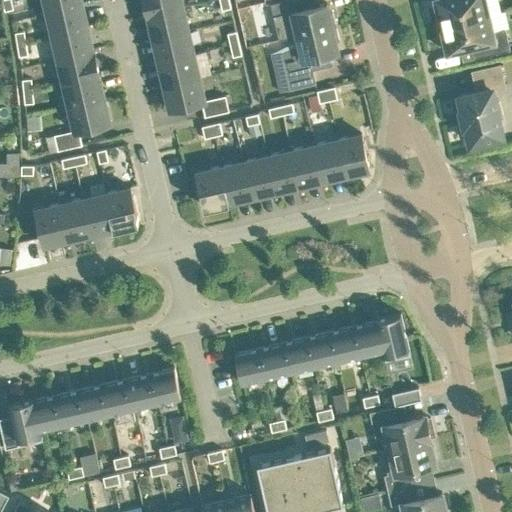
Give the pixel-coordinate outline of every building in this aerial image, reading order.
[(13,7),(11,0),(2,0),(4,9),(13,7)] [(44,0),(47,11),(83,3),(81,0),(44,0)] [(144,0),(148,13),(183,5),(181,0),(144,0)] [(229,0),(219,0),(222,8),(231,6),(229,0)] [(290,25),(292,35),(336,25),(332,11),(329,12),(327,1),(297,8),(295,0),(276,0),(270,2),(275,25),(290,25)] [(433,10),(436,24),(489,12),(485,0),(434,0),(437,9),(433,10)] [(47,11),(53,35),(88,27),(83,3),(47,11)] [(148,13),(153,36),(188,28),(183,5),(148,13)] [(489,12),(436,24),(439,38),(443,37),(446,50),(470,45),(473,57),(510,48),(505,27),(493,29),(489,12)] [(336,25),(292,35),(294,44),(281,51),(287,74),(311,69),(309,57),(338,50),(335,39),(339,38),(336,25)] [(53,35),(58,58),(94,50),(88,27),(53,35)] [(153,36),(158,60),(194,52),(188,28),(153,36)] [(15,31),(17,43),(26,41),(24,29),(15,31)] [(227,32),(230,43),(239,41),(236,30),(227,32)] [(26,41),(17,43),(19,55),(28,53),(26,41)] [(239,41),(230,43),(233,55),(241,53),(239,41)] [(58,58),(63,82),(99,74),(94,50),(58,58)] [(158,60),(164,83),(199,75),(194,52),(158,60)] [(459,93),(462,108),(460,108),(464,124),(466,124),(470,142),(502,134),(492,88),(504,85),(499,63),(472,69),(477,89),(459,93)] [(63,82),(69,105),(104,97),(99,74),(63,82)] [(199,75),(164,83),(169,108),(201,100),(204,115),(229,109),(225,94),(205,98),(199,75)] [(22,78),(23,90),(32,89),(31,77),(22,78)] [(334,85),(326,87),(328,99),(337,97),(334,85)] [(328,99),(326,87),(317,89),(320,101),(328,99)] [(32,89),(23,90),(25,102),(34,101),(32,89)] [(104,97),(69,105),(74,128),(54,133),(57,149),(82,143),(79,128),(110,121),(104,97)] [(292,101),(280,103),(282,112),(294,110),(292,101)] [(282,112),(280,103),(268,106),(270,115),(282,112)] [(246,114),(248,123),(260,120),(257,111),(246,114)] [(219,120),(210,122),(213,134),(222,132),(219,120)] [(213,134),(210,122),(202,124),(204,136),(213,134)] [(361,131),(337,137),(345,173),(370,167),(361,131)] [(337,137),(314,143),(322,178),(345,173),(337,137)] [(314,143),(290,148),(298,183),(322,178),(314,143)] [(96,149),(99,161),(108,159),(105,147),(96,149)] [(290,148),(267,153),(275,189),(298,183),(290,148)] [(85,152),(73,154),(75,163),(87,160),(85,152)] [(267,153),(243,159),(252,194),(275,189),(267,153)] [(75,163),(73,154),(61,157),(63,166),(75,163)] [(243,159),(220,164),(228,200),(252,194),(243,159)] [(21,172),(33,172),(33,163),(21,163),(21,172)] [(228,200),(220,164),(196,170),(204,205),(228,200)] [(130,185),(106,191),(114,226),(139,220),(130,185)] [(106,191),(83,196),(91,231),(114,226),(106,191)] [(83,196),(59,201),(68,237),(91,231),(83,196)] [(68,237),(59,201),(35,207),(43,242),(68,237)] [(0,264),(11,266),(13,246),(0,244),(0,264)] [(375,317),(375,318),(376,318),(383,348),(382,348),(384,359),(410,353),(400,311),(375,317)] [(376,318),(375,318),(353,324),(360,354),(382,348),(383,348),(376,318)] [(353,324),(330,329),(336,359),(360,354),(353,324)] [(330,329),(306,334),(313,365),(336,359),(330,329)] [(306,334),(283,340),(290,370),(313,365),(306,334)] [(283,340),(259,345),(266,375),(290,370),(283,340)] [(266,375),(259,345),(235,351),(242,381),(266,375)] [(174,365),(150,371),(157,401),(181,395),(174,365)] [(150,371),(126,376),(133,406),(157,401),(150,371)] [(126,376),(103,382),(110,412),(133,406),(126,376)] [(103,382),(80,387),(87,417),(110,412),(103,382)] [(392,391),(395,404),(421,398),(418,385),(392,391)] [(80,387),(56,392),(63,422),(87,417),(80,387)] [(56,392),(34,397),(33,398),(40,428),(41,428),(63,422),(56,392)] [(378,392),(370,394),(372,403),(380,402),(378,392)] [(372,403),(370,394),(362,395),(365,405),(372,403)] [(33,398),(34,397),(34,396),(8,402),(11,414),(0,416),(0,424),(5,447),(43,438),(41,428),(40,428),(33,398)] [(381,434),(384,447),(384,448),(430,437),(430,438),(431,438),(430,434),(434,433),(430,416),(426,417),(425,413),(397,419),(394,404),(369,410),(375,436),(381,434)] [(331,406),(324,408),(326,417),(333,416),(331,406)] [(326,417),(324,408),(316,409),(318,419),(326,417)] [(284,417),(277,419),(279,428),(286,426),(284,417)] [(279,428),(277,419),(269,420),(271,430),(279,428)] [(329,440),(326,428),(305,433),(308,445),(329,440)] [(384,473),(387,488),(412,483),(409,468),(435,462),(430,438),(430,437),(384,448),(384,447),(382,447),(387,472),(384,473)] [(174,442),(166,444),(169,454),(176,452),(174,442)] [(169,454),(166,444),(159,446),(161,455),(169,454)] [(257,463),(268,511),(319,511),(318,508),(343,502),(330,446),(257,463)] [(222,447),(215,449),(217,458),(224,457),(222,447)] [(217,458),(215,449),(207,451),(209,460),(217,458)] [(128,453),(120,455),(123,464),(130,462),(128,453)] [(123,464),(120,455),(113,456),(115,466),(123,464)] [(164,461),(157,462),(159,472),(167,470),(164,461)] [(159,472),(157,462),(149,464),(152,474),(159,472)] [(81,464),(74,465),(76,475),(84,473),(81,464)] [(76,475),(74,465),(66,467),(69,477),(76,475)] [(118,471),(110,473),(112,483),(120,481),(118,471)] [(112,483),(110,473),(102,475),(105,484),(112,483)] [(21,487),(19,481),(16,478),(9,480),(11,489),(21,487)] [(399,511),(446,511),(442,491),(415,497),(412,483),(387,488),(391,503),(397,502),(399,511)] [(0,510),(9,494),(0,488),(0,510)] [(254,511),(250,492),(226,497),(229,511),(254,511)] [(229,511),(226,497),(201,503),(203,511),(229,511)] [(51,511),(32,502),(30,505),(19,498),(11,511),(51,511)]
